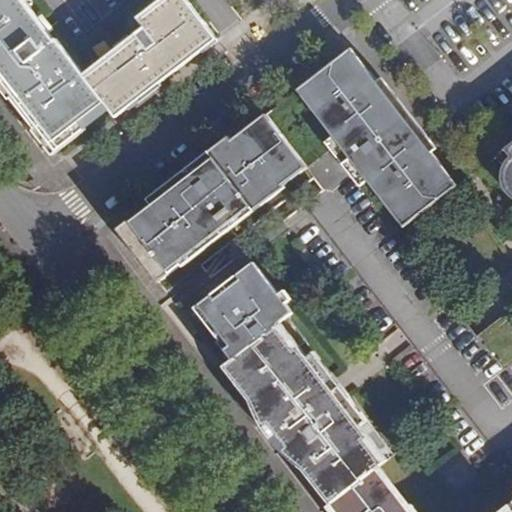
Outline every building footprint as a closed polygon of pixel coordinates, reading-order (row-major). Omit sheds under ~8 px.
[(24,0),(0,0),(0,70),(5,78),(2,80),(51,145),(116,96),(122,103),(212,33),(186,0),(160,0),(135,20),(142,29),(85,74),(57,38),(55,40),(24,0)] [(457,184),(432,152),(410,124),(406,128),(391,108),(395,105),(377,82),(352,49),(297,91),(331,134),(343,147),(353,139),(357,144),(346,152),(345,151),(337,157),(349,172),(357,166),(368,157),(371,161),(360,171),(371,184),(404,227),(457,184)] [(381,79),(377,82),(395,105),(410,124),(432,152),(436,149),(381,79)] [(410,124),(395,105),(391,108),(406,128),(410,124)] [(119,227),(119,228),(266,116),(265,115),(233,139),(150,203),(119,227)] [(242,224),(240,222),(235,215),(241,210),(246,217),(285,187),(281,182),(289,175),(293,180),(308,169),(266,116),(119,228),(119,231),(160,283),(175,271),(170,266),(177,260),(182,266),(226,231),(229,235),(242,224)] [(345,151),(343,147),(331,134),(323,140),(337,157),(345,151)] [(147,199),(150,203),(233,139),(230,135),(147,199)] [(343,147),(345,151),(346,152),(357,144),(353,139),(343,147)] [(511,144),(505,150),(499,163),(506,167),(503,171),(503,186),(511,196),(511,144)] [(368,157),(357,166),(360,171),(371,161),(368,157)] [(371,184),(360,171),(357,166),(349,172),(363,190),(371,184)] [(293,180),(289,175),(281,182),(285,187),(293,180)] [(511,200),(511,196),(503,186),(503,188),(511,200)] [(287,190),(285,187),(246,217),(240,222),(242,224),(287,190)] [(246,217),(241,210),(235,215),(240,222),(246,217)] [(184,269),(229,235),(226,231),(182,266),(184,269)] [(182,266),(177,260),(170,266),(175,271),(182,266)] [(230,348),(238,358),(282,324),(296,313),(289,304),(281,294),(256,262),(196,309),(228,350),(230,348)] [(286,290),(281,294),(289,304),(294,301),(286,290)] [(337,501),(381,467),(390,459),(363,425),(369,420),(350,397),(344,402),(322,419),(305,397),(327,380),(321,373),(328,368),(314,350),(308,355),(282,324),(238,358),(233,362),(224,369),(254,407),(276,436),(278,438),(298,423),(309,437),(298,445),(302,450),(293,457),(297,463),(330,506),(337,501)] [(238,358),(230,348),(228,350),(226,352),(233,362),(238,358)] [(321,373),(327,380),(333,375),(328,368),(321,373)] [(344,402),(327,380),(305,397),(322,419),(344,402)] [(270,435),(276,436),(254,407),(255,414),(261,428),(270,435)] [(286,449),(293,457),(302,450),(298,445),(309,437),(298,423),(278,438),(286,449)] [(286,457),(297,463),(293,457),(286,449),(282,453),(286,457)] [(415,511),(411,506),(381,467),(337,501),(346,511),(415,511)] [(346,511),(337,501),(330,506),(335,511),(346,511)] [(423,511),(416,502),(411,506),(415,511),(423,511)]
